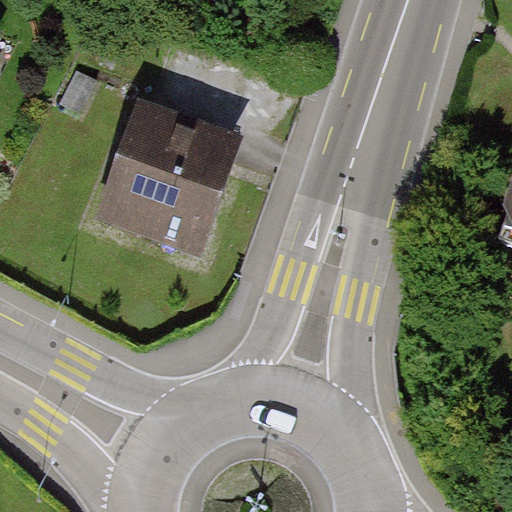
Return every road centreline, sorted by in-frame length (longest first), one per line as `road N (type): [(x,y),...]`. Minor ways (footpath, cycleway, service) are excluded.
road 1 (tertiary): [(295,406),(414,0)]
road 2 (primary): [(191,422),(0,332)]
road 3 (primary): [(0,406),(43,434),(124,511)]
road 4 (primary): [(378,503),(363,461),(334,427),(295,406)]
